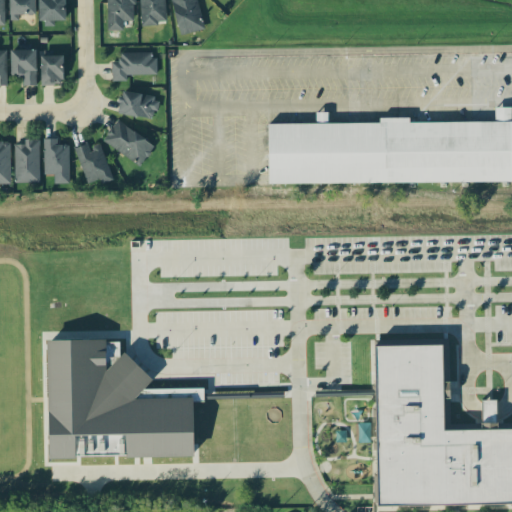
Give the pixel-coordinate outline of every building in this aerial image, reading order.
[(34,0),(10,0),(10,17),(34,17),(34,0)] [(38,0),(38,22),(64,22),(64,0),(38,0)] [(123,32),(123,22),(133,22),(133,0),(106,0),(106,31),(123,32)] [(165,26),(165,0),(140,0),(140,26),(165,26)] [(203,31),(196,0),(170,0),(179,36),(203,31)] [(35,86),(35,51),(10,51),(10,78),(23,78),(23,86),(35,86)] [(0,88),(9,88),(8,53),(0,52),(0,88)] [(157,77),(157,55),(121,55),(122,64),(113,64),(114,84),(129,84),(129,78),(157,77)] [(62,57),(40,57),(40,85),(62,85),(62,57)] [(157,120),(159,98),(124,95),(122,117),(157,120)] [(268,184),(511,181),(511,122),(511,123),(510,109),(494,109),(495,122),(378,123),(378,124),(327,125),(327,114),(316,114),(316,125),(267,125),(268,184)] [(139,168),(153,148),(117,121),(103,140),(139,168)] [(38,141),(15,141),(15,185),(38,185),(38,141)] [(45,178),(55,177),(55,187),(71,186),(70,147),(59,148),(59,141),(44,142),(45,178)] [(10,142),(0,142),(0,185),(10,185),(10,142)] [(89,149),(88,145),(75,148),(86,187),(110,180),(101,146),(89,149)] [(368,504),(365,343),(432,342),(434,428),(504,427),(506,501),(368,504)] [(53,345),(56,463),(81,462),(85,458),(114,457),(119,451),(119,457),(128,457),(134,462),(202,460),(200,402),(142,403),(142,400),(159,382),(130,355),(112,375),(111,343),(53,345)] [(207,391),(189,392),(190,401),(198,401),(198,405),(208,405),(207,391)]
